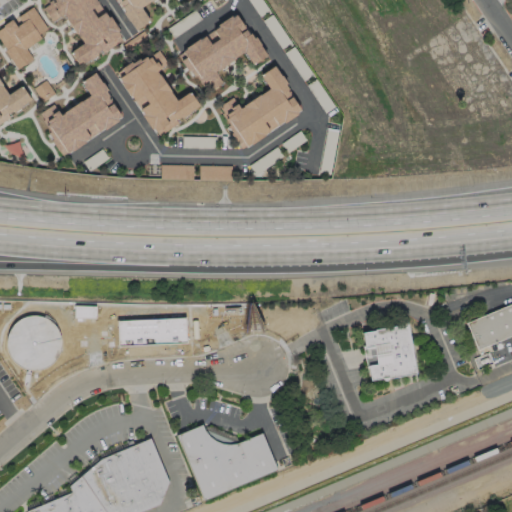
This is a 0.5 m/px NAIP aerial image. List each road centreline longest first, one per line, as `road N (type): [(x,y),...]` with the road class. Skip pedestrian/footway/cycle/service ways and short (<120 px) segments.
road 1 (motorway): [(511,201),(284,220),(95,217)]
road 2 (motorway): [(0,264),(201,270),(284,253)]
road 3 (motorway): [(0,241),(284,253)]
road 4 (residential): [(256,369),(132,374),(84,385),(0,451)]
road 5 (motorway): [(284,253),(511,235)]
